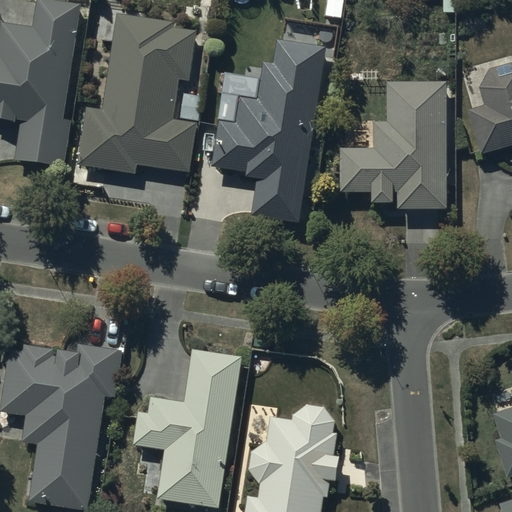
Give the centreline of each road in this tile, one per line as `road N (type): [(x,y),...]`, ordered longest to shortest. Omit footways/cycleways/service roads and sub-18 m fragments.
road 1 (residential): [(403,299),(0,239)]
road 2 (residential): [(403,299),(420,511)]
